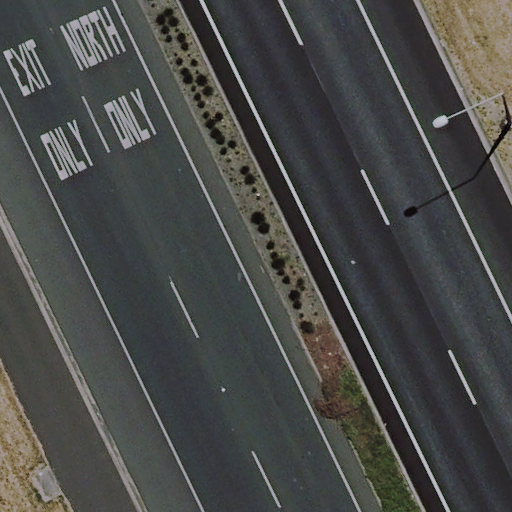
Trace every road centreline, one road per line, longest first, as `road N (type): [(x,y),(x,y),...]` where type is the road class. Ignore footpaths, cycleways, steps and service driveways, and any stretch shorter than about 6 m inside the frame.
road 1 (trunk): [(287,511),(36,0)]
road 2 (trunk): [(280,0),(511,476)]
